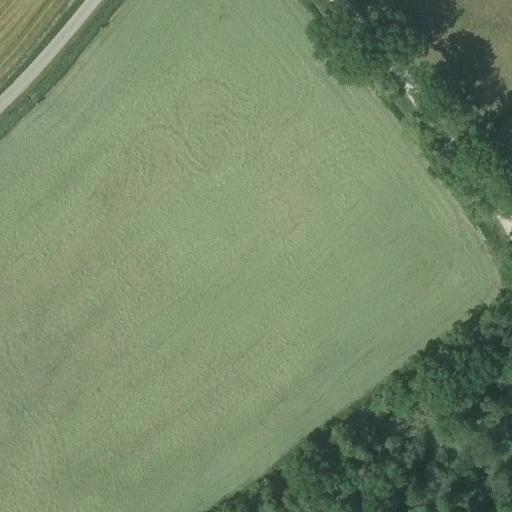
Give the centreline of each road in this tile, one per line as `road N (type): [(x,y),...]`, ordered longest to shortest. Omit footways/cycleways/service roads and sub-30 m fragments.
road 1 (track): [(511,244),(477,183),(334,0)]
road 2 (unclassified): [(0,105),(96,0)]
